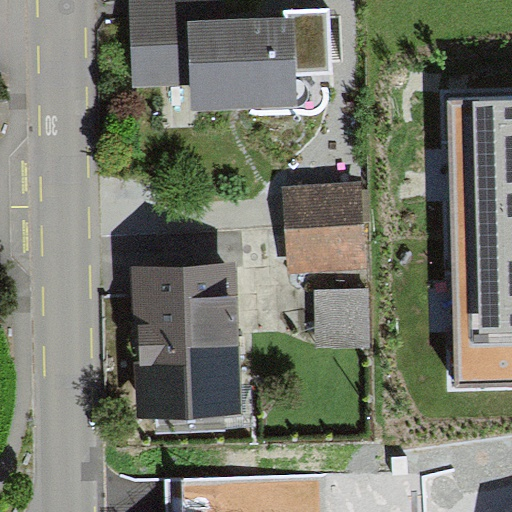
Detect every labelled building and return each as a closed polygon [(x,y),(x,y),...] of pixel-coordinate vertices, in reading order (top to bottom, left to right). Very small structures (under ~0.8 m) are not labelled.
[(223,0),(129,0),(133,89),(188,87),(189,112),(295,107),(294,77),(333,75),(330,6),(285,8),(285,15),(224,18),(223,0)] [(511,100),(453,101),(458,383),(511,381),(511,100)] [(361,185),(286,187),(289,269),(364,267),(361,185)] [(236,260),(136,262),(140,417),(240,414),(236,260)] [(368,347),(368,290),(316,290),(317,347),(368,347)] [(321,511),(320,474),(168,480),(169,511),(321,511)]
